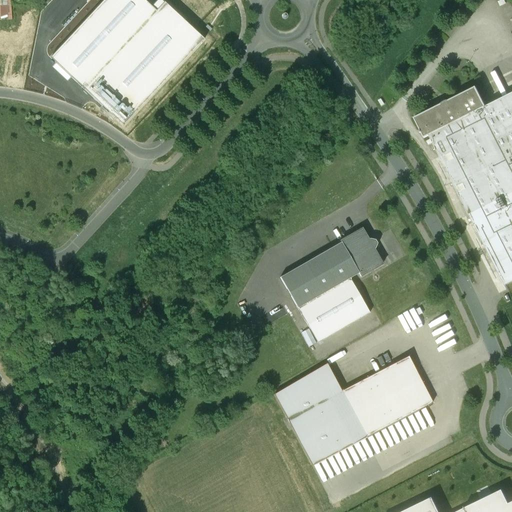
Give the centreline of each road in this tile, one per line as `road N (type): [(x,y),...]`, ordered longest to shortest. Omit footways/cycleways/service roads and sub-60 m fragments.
road 1 (unclassified): [(302,35),(401,167),(511,393)]
road 2 (unclassified): [(0,93),(58,104),(137,153),(156,154),(265,36)]
road 3 (track): [(0,379),(70,511)]
